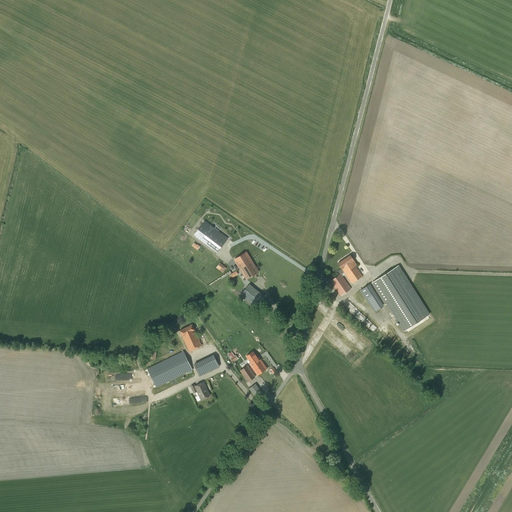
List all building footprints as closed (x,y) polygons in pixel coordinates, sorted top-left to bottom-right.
[(204,221),(203,220),(201,222),(203,223),(193,235),(217,253),(228,238),(204,220),(204,221)] [(250,260),(251,259),(246,252),(234,259),(240,268),(250,260)] [(362,276),(355,266),(357,265),(354,261),(354,260),(350,255),(338,263),(352,283),(362,276)] [(240,268),(247,279),(259,272),(251,259),(250,260),(240,268)] [(220,263),(216,268),(223,273),(226,269),(226,268),(220,263)] [(399,265),(395,267),(389,271),(372,283),(386,305),(386,304),(404,332),(430,314),(403,272),(399,265)] [(340,274),(330,281),(341,296),(351,289),(342,276),(340,274)] [(255,307),(264,296),(249,284),(241,295),(255,307)] [(384,306),(370,284),(360,290),(374,312),(384,306)] [(189,351),(202,345),(195,329),(193,324),(179,330),(182,336),(189,351)] [(156,388),(193,370),(184,351),(147,369),(156,388)] [(232,351),(227,354),(230,358),(230,359),(233,362),(238,358),(235,355),(234,356),(232,351)] [(257,375),(267,368),(259,356),(257,357),(253,351),(246,356),(251,363),(249,364),(257,375)] [(220,366),(213,354),(194,364),(200,376),(220,366)] [(248,382),(256,377),(248,365),(240,371),(248,382)] [(210,396),(203,382),(195,386),(194,385),(191,386),(194,393),(197,391),(201,400),(210,396)] [(258,400),(264,395),(255,383),(249,389),(258,400)]
